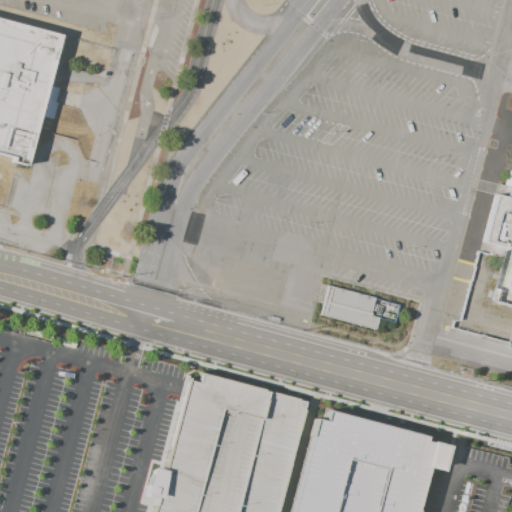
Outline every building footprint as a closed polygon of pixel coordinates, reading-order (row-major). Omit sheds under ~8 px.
[(0,19),(64,36),(58,58),(54,57),(47,85),(58,88),(55,102),(57,103),(53,119),(38,115),(25,167),(11,163),(12,159),(0,155),(0,19)] [(511,309),(493,304),(507,252),(483,245),(496,197),(511,201),(511,309)] [(328,288),(375,300),(370,317),(380,320),(376,333),(320,318),(328,288)] [(306,400),(275,511),(148,511),(153,497),(141,494),(149,467),(160,470),(187,368),(306,400)] [(293,511),(414,511),(434,436),(321,406),(293,511)]
